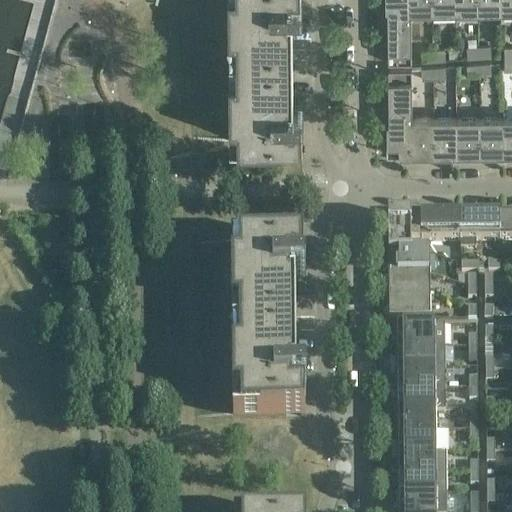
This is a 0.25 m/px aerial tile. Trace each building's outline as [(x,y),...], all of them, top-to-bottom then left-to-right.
[(292,52),(292,3),(302,3),(302,0),(228,0),(229,52),(292,52)] [(411,51),(411,13),(410,13),(409,0),(385,0),(386,10),(388,10),(388,51),(400,51),(411,51)] [(433,13),(432,0),(409,0),(410,13),(411,13),(433,13)] [(456,12),(455,0),(432,0),(433,13),(456,12)] [(478,12),(478,0),(455,0),(456,12),(478,12)] [(502,12),(501,0),(478,0),(478,12),(502,12)] [(511,11),(511,0),(501,0),(502,12),(511,11)] [(491,57),(490,45),(479,46),(479,58),(491,57)] [(479,58),(479,46),(467,47),(468,58),(479,58)] [(434,61),(433,49),(421,50),(422,62),(434,61)] [(446,60),(445,49),(433,49),(434,61),(446,60)] [(400,63),(400,51),(388,51),(388,63),(400,63)] [(412,63),(411,51),(400,51),(400,63),(412,63)] [(293,101),(293,94),(292,52),(229,52),(230,140),(302,139),(302,115),(293,115),(293,111),(304,111),(303,101),(293,101)] [(491,74),(490,63),(479,64),(480,75),(491,74)] [(480,75),(479,64),(467,65),(468,76),(480,75)] [(446,78),(445,66),(433,67),(434,79),(446,78)] [(434,79),(433,67),(421,68),(422,80),(434,79)] [(400,81),(400,69),(388,69),(388,81),(400,81)] [(412,81),(412,69),(400,69),(400,81),(412,81)] [(412,81),(400,81),(388,81),(389,123),(387,123),(387,145),(399,145),(399,155),(411,155),(411,119),(412,119),(412,81)] [(511,154),(511,117),(503,118),(503,154),(511,154)] [(434,118),(412,119),(411,119),(411,155),(430,155),(434,155),(434,118)] [(457,155),(457,118),(434,118),(434,155),(457,155)] [(480,154),(480,118),(457,118),(457,155),(473,154),(477,154),(480,154)] [(503,154),(503,118),(480,118),(480,154),(503,154)] [(500,242),(499,218),(460,219),(460,242),(500,242)] [(511,241),(511,218),(503,218),(499,218),(500,242),(511,241)] [(420,243),(420,219),(388,219),(388,255),(411,255),(411,253),(411,243),(420,243)] [(460,242),(460,219),(420,219),(420,243),(460,242)] [(295,378),(295,327),(295,281),(305,280),(305,270),(295,270),(295,266),(303,266),(303,242),(284,242),(231,243),(233,417),(305,417),(305,389),(307,388),(306,378),(295,378)] [(429,276),(429,253),(411,253),(411,255),(388,255),(388,276),(429,276)] [(500,272),(500,263),(488,264),(488,272),(500,272)] [(472,272),(472,264),(461,264),(461,272),(472,272)] [(483,272),(483,264),(472,264),(472,272),(483,272)] [(430,298),(429,276),(388,276),(388,298),(430,298)] [(493,288),(493,276),(484,277),(484,288),(493,288)] [(476,288),(476,277),(467,277),(467,288),(476,288)] [(476,299),(476,288),(467,288),(468,299),(476,299)] [(493,299),(493,288),(484,288),(484,299),(493,299)] [(430,320),(430,298),(388,298),(389,321),(430,320)] [(476,320),(476,308),(468,308),(468,320),(476,320)] [(493,320),(493,308),(485,308),(485,320),(493,320)] [(435,352),(434,329),(434,326),(395,327),(395,344),(417,344),(417,353),(435,352)] [(493,341),(493,329),(485,329),(485,341),(493,341)] [(477,348),(476,337),(468,337),(468,348),(477,348)] [(435,369),(435,352),(417,353),(417,344),(395,344),(395,350),(389,350),(389,361),(395,361),(395,370),(435,369)] [(477,359),(477,348),(468,348),(468,359),(477,359)] [(494,371),(493,360),(485,360),(485,371),(494,371)] [(435,386),(435,369),(395,370),(395,378),(389,378),(389,390),(395,389),(395,395),(418,394),(418,386),(435,386)] [(494,382),(494,371),(485,371),(485,382),(494,382)] [(477,390),(477,379),(469,379),(469,390),(477,390)] [(435,411),(435,390),(435,386),(418,386),(418,394),(395,395),(396,411),(435,411)] [(477,401),(477,390),(469,390),(469,401),(477,401)] [(494,412),(494,401),(486,401),(486,412),(494,412)] [(435,436),(435,411),(396,411),(396,428),(418,428),(418,436),(435,436)] [(494,423),(494,412),(486,412),(486,423),(494,423)] [(478,432),(477,421),(469,421),(469,432),(478,432)] [(436,453),(435,436),(418,436),(418,428),(396,428),(396,434),(390,434),(390,445),(396,445),(396,454),(436,453)] [(478,443),(478,432),(469,432),(469,443),(478,443)] [(495,453),(494,442),(486,442),(486,453),(495,453)] [(436,470),(436,453),(396,454),(396,463),(390,463),(390,474),(396,474),(396,479),(419,479),(418,471),(436,470)] [(495,464),(495,453),(486,453),(486,464),(495,464)] [(478,474),(478,463),(469,463),(470,474),(478,474)] [(436,496),(436,475),(436,470),(418,471),(419,479),(396,479),(397,496),(436,496)] [(478,485),(478,474),(470,474),(470,485),(478,485)] [(495,494),(495,483),(486,483),(487,494),(495,494)] [(495,505),(495,494),(487,494),(487,505),(495,505)] [(436,511),(436,496),(397,496),(396,511),(436,511)]
